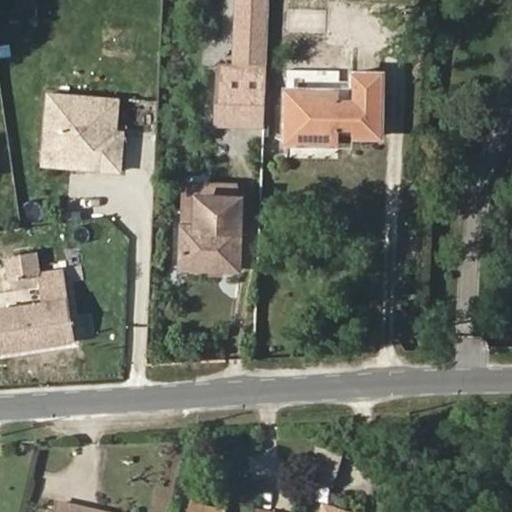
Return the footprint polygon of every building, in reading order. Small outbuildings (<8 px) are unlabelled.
[(264,124),(266,71),(221,69),(219,123),(264,124)] [(335,126),(335,121),(349,121),(349,126),(349,135),(379,135),(380,75),(351,74),(351,86),(353,86),(353,99),(339,98),(339,92),(287,91),(286,141),(289,141),(288,152),(335,153),(335,141),(335,126)] [(118,96),(43,90),(36,167),(120,174),(123,130),(115,129),(118,96)] [(192,227),(194,192),(241,193),(239,184),(184,182),(182,227),(183,227),(192,227)] [(237,269),(241,193),(194,192),(192,227),(183,227),(181,267),(237,269)] [(37,272),(34,254),(6,257),(9,276),(37,272)] [(257,266),(242,265),(239,295),(254,296),(257,266)] [(63,283),(61,270),(40,273),(42,286),(63,283)] [(72,342),(63,283),(42,286),(44,303),(0,309),(0,341),(2,353),(72,342)] [(313,446),(303,481),(331,489),(341,454),(313,446)] [(202,511),(203,509),(206,497),(193,494),(189,511),(202,511)]
